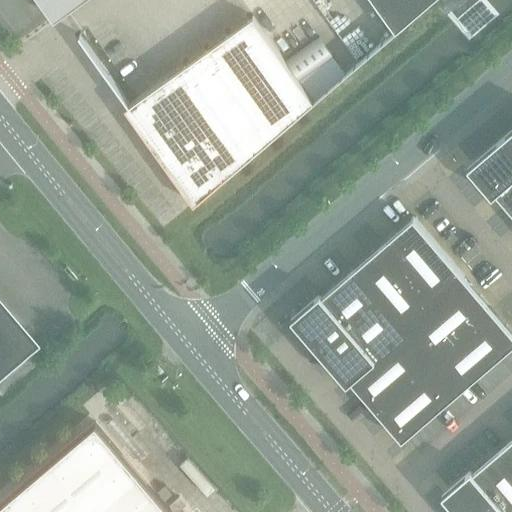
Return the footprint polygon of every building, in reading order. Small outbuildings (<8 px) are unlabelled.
[(43,0),(55,16),(76,0),(43,0)] [(371,0),(392,30),(393,31),(394,32),(430,0),(371,0)] [(253,15),(128,104),(197,200),(237,166),(313,99),(299,80),(285,60),(253,15)] [(319,36),(285,60),(299,80),(333,55),(319,36)] [(511,130),(503,138),(511,148),(511,130)] [(479,159),(473,164),(479,172),(511,210),(511,148),(503,138),(479,159)] [(413,216),(382,242),(434,303),(465,277),(413,216)] [(382,242),(351,268),(378,299),(404,329),(434,303),(382,242)] [(351,268),(296,316),(323,347),(378,299),(351,268)] [(434,303),(404,329),(430,360),(479,317),(491,307),(479,293),(465,277),(434,303)] [(378,299),(323,347),(349,376),(349,377),(404,329),(378,299)] [(479,317),(430,360),(456,391),(479,371),(511,342),(511,331),(491,307),(479,317)] [(0,357),(23,338),(0,310),(0,357)] [(404,329),(349,377),(375,407),(430,360),(404,329)] [(430,360),(375,407),(401,438),(456,391),(430,360)] [(96,419),(0,501),(0,511),(174,511),(168,505),(96,419)] [(511,435),(502,444),(511,456),(511,435)] [(479,463),(446,491),(463,511),(511,511),(511,456),(502,444),(479,463)] [(168,505),(174,511),(175,511),(185,503),(179,496),(168,505)]
